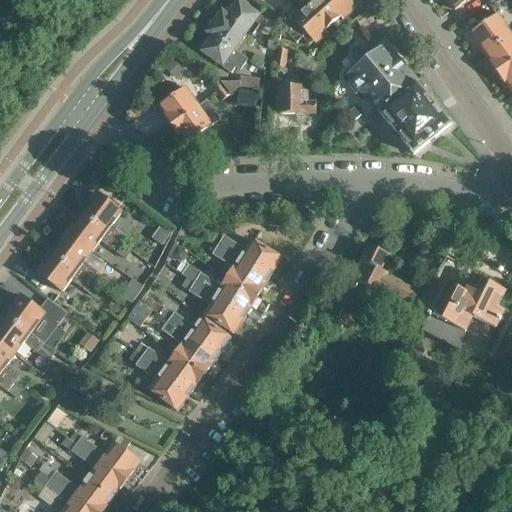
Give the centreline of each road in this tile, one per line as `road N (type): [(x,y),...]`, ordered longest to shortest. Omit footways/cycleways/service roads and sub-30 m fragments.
road 1 (residential): [(138,511),(373,183)]
road 2 (residential): [(78,113),(188,189),(373,183)]
road 3 (residential): [(511,174),(395,0)]
road 4 (tertiary): [(78,113),(167,0)]
road 5 (residential): [(373,183),(476,190),(511,176)]
road 6 (tertiary): [(78,113),(0,220)]
